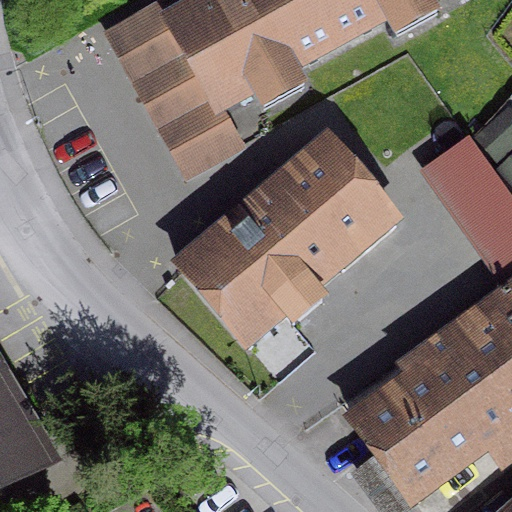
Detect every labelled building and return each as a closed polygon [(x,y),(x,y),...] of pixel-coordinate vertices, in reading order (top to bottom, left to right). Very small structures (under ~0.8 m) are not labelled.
[(218,0),(171,26),(218,110),(417,0),(218,0)] [(511,207),(465,141),(424,170),(502,281),(511,273),(511,207)] [(332,261),(342,272),(396,226),(335,154),(189,277),(240,337),(332,261)] [(511,287),(401,370),(418,393),(363,433),(408,494),(511,416),(511,417),(511,287)] [(0,449),(32,431),(0,377),(0,449)]
